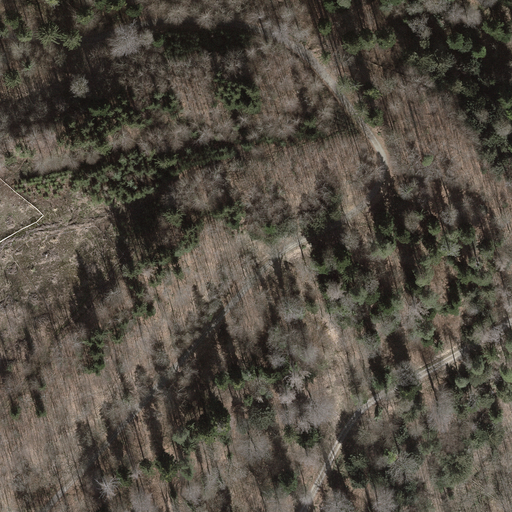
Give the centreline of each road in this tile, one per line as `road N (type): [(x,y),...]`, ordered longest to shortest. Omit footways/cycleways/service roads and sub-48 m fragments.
road 1 (track): [(304,54),(356,108),(382,157),(381,187),(357,212),(269,261),(44,511)]
road 2 (track): [(0,33),(86,41),(187,20),(256,30),(304,54)]
road 3 (track): [(511,323),(372,399),(347,425),(303,511)]
